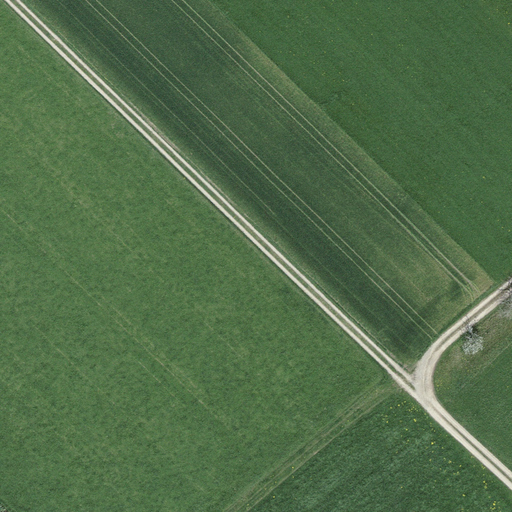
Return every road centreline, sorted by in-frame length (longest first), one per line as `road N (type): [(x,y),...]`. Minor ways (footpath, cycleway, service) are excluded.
road 1 (track): [(417,389),(5,0)]
road 2 (track): [(511,481),(417,389),(439,345),(511,284)]
